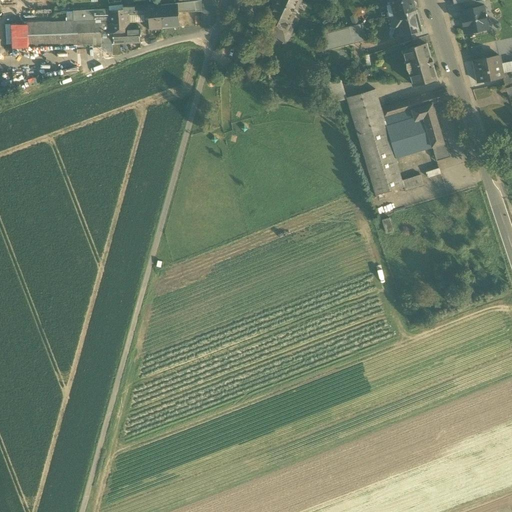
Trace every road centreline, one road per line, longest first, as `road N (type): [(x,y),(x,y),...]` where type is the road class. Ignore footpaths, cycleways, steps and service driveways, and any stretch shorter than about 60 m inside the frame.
road 1 (track): [(83,511),(199,84)]
road 2 (tertiary): [(511,244),(432,0)]
